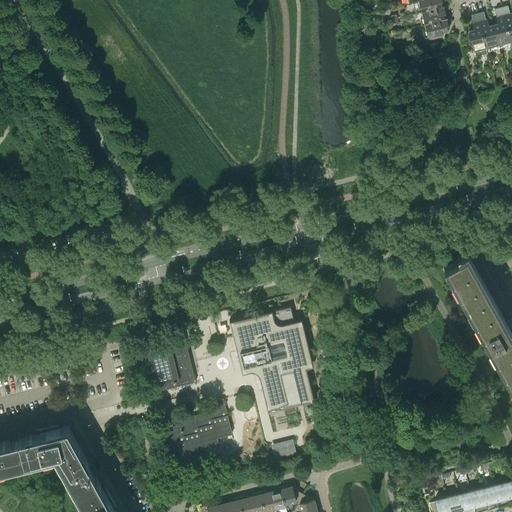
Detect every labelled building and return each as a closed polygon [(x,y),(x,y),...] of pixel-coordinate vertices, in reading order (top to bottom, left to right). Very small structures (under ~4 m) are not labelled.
[(418,0),(420,8),(417,9),(418,13),(421,12),(421,11),(441,6),(439,0),(418,0)] [(441,6),(421,11),(421,12),(423,20),(420,21),(421,25),(424,24),(424,23),(444,18),(443,12),(445,11),(443,5),(441,6)] [(507,5),(501,6),(510,41),(511,40),(511,18),(511,19),(507,5)] [(498,22),(492,24),(498,48),(499,48),(502,46),(502,43),(510,41),(501,6),(495,8),(498,22)] [(483,11),(477,12),(485,47),(493,45),(494,48),(498,48),(492,24),(486,25),(483,11)] [(478,49),(485,47),(477,12),(471,14),(474,28),(468,30),(474,54),(478,52),(478,49)] [(424,23),(424,24),(426,30),(423,31),(424,37),(428,36),(429,39),(443,36),(442,32),(447,30),(446,24),(448,24),(446,17),(444,18),(424,23)] [(511,324),(510,321),(506,323),(468,254),(443,267),(511,390),(511,324)] [(266,311),(229,320),(233,335),(233,336),(240,367),(255,363),(267,412),(314,400),(306,367),(313,365),(301,318),(294,320),(291,305),(277,308),(266,311)] [(195,380),(190,359),(183,331),(143,341),(143,342),(144,342),(154,383),(156,390),(195,380)] [(215,404),(200,408),(201,413),(194,414),(185,417),(186,421),(180,423),(171,425),(172,429),(166,431),(174,462),(189,458),(188,454),(203,450),(202,445),(217,442),(216,437),(232,433),(223,397),(214,399),(215,404)] [(36,435),(18,439),(23,462),(54,455),(70,483),(91,471),(67,427),(60,429),(59,424),(58,425),(59,426),(37,432),(36,432),(36,430),(35,430),(36,435)] [(0,468),(8,466),(23,462),(18,439),(0,443),(0,468)] [(293,442),(276,447),(278,457),(296,453),(293,442)] [(91,471),(70,483),(86,511),(113,511),(112,509),(114,508),(114,507),(113,507),(102,487),(103,487),(102,486),(100,487),(91,471)] [(504,481),(493,484),(497,505),(498,506),(509,502),(504,481)] [(493,484),(481,487),(486,507),(486,509),(497,505),(493,484)] [(283,485),(280,486),(284,503),(285,502),(295,500),(297,501),(301,494),(298,493),(299,491),(292,487),(292,485),(287,486),(287,485),(285,486),(285,487),(283,487),(283,485)] [(274,490),(270,491),(275,508),(286,505),(285,502),(284,503),(280,486),(278,486),(278,489),(276,489),(276,488),(274,488),(274,490)] [(481,487),(469,490),(474,510),(475,511),(486,507),(481,487)] [(262,490),(259,491),(264,511),(275,508),(270,491),(266,491),(266,490),(264,491),(264,492),(262,493),(262,490)] [(469,490),(458,493),(462,511),(469,511),(474,510),(469,490)] [(253,495),(249,496),(253,511),(259,511),(264,511),(259,491),(257,492),(257,494),(255,494),(255,493),(253,494),(253,495)] [(462,511),(458,493),(446,496),(449,511),(462,511)] [(304,496),(301,494),(297,501),(299,502),(301,511),(305,511),(319,509),(318,506),(316,507),(315,505),(316,504),(316,502),(315,503),(314,498),(312,499),(305,495),(304,496)] [(232,500),(228,501),(231,511),(242,511),(238,496),(236,497),(236,499),(234,500),(234,498),(232,499),(232,500)] [(241,496),(238,496),(242,511),(253,511),(249,496),(245,497),(245,496),(243,496),(243,497),(241,498),(241,496)] [(449,511),(446,496),(434,498),(435,500),(428,502),(432,511),(433,511),(437,511),(449,511)] [(219,511),(217,501),(215,502),(215,505),(213,505),(213,504),(211,504),(211,505),(207,506),(207,508),(204,511),(219,511)] [(220,501),(217,501),(219,511),(231,511),(228,501),(224,502),(224,501),(222,501),(222,503),(220,503),(220,501)]
